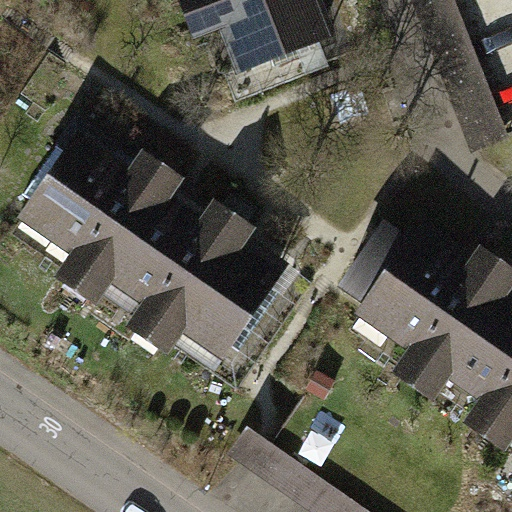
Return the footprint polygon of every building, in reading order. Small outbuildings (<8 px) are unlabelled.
[(194,0),(205,30),(286,0),(194,0)] [(286,0),(205,30),(236,113),(352,71),(326,0),(286,0)] [(461,0),(388,0),(422,105),(488,84),(461,0)] [(24,229),(90,276),(154,187),(88,140),(24,229)] [(90,276),(155,322),(219,233),(154,187),(90,276)] [(362,326),(425,375),(499,280),(435,231),(362,326)] [(155,322),(221,369),(285,280),(219,233),(155,322)] [(425,375),(489,424),(511,393),(511,290),(499,280),(425,375)] [(511,393),(489,424),(511,441),(511,393)]
